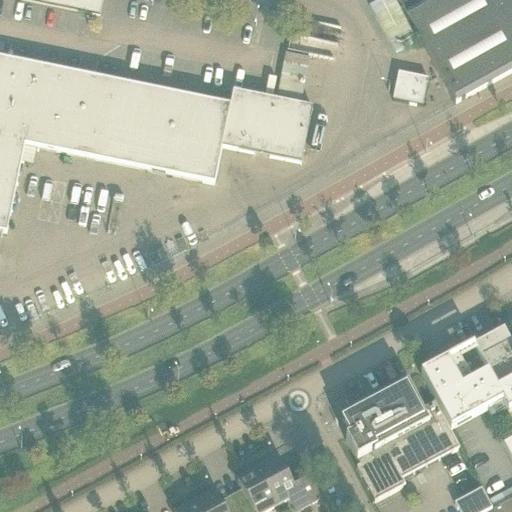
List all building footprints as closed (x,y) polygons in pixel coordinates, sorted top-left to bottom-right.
[(14,0),(95,16),(99,17),(102,0),(14,0)] [(415,43),(391,0),(386,0),(368,10),(393,56),(415,43)] [(511,0),(396,0),(445,87),(454,105),(511,73),(511,0)] [(285,57),(276,102),(301,107),(310,62),(285,57)] [(0,238),(1,234),(5,235),(23,148),(214,187),(221,149),(300,165),(312,110),(301,107),(276,102),(233,93),(230,109),(0,61),(0,238)] [(428,81),(397,75),(392,103),(422,109),(428,81)] [(456,359),(420,378),(434,405),(449,434),(486,414),(501,406),(511,425),(511,440),(503,445),(511,462),(511,363),(511,364),(497,336),(456,359)] [(449,434),(434,405),(421,412),(407,385),(353,413),(356,417),(341,425),(349,440),(345,443),(359,469),(356,470),(374,505),(402,490),(398,483),(459,451),(449,434)] [(278,463),(257,474),(275,508),(288,502),(292,509),(300,511),(319,501),(303,471),(292,467),(283,472),(278,463)] [(243,497),(232,503),(236,511),(268,511),(275,508),(257,474),(236,485),(243,497)] [(454,506),(456,511),(490,511),(491,511),(481,492),(454,506)] [(215,497),(194,508),(196,511),(236,511),(232,503),(221,509),(215,497)] [(511,511),(511,500),(491,511),(511,511)]
